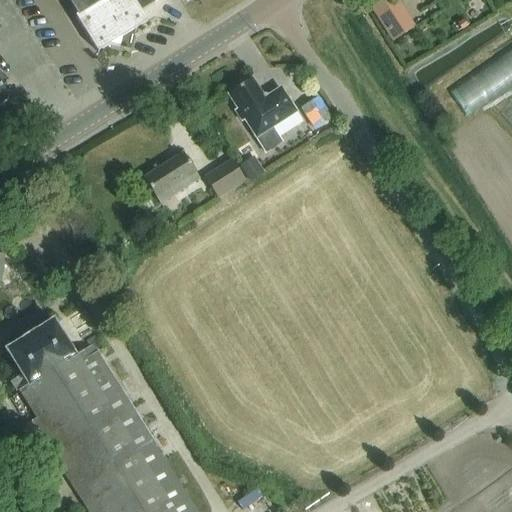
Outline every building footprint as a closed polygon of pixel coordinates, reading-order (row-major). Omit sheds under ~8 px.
[(68,0),(99,48),(104,45),(120,49),(121,43),(123,33),(135,26),(146,19),(142,13),(163,0),(181,0),(183,1),(184,0),(68,0)] [(395,0),(376,0),(369,5),(393,42),(413,29),(395,0)] [(511,55),(453,85),(466,112),(511,88),(511,55)] [(0,106),(11,99),(0,82),(0,76),(1,76),(0,74),(0,106)] [(235,91),(228,96),(238,111),(235,112),(242,122),(244,121),(256,140),(266,155),(283,145),(279,139),(272,129),(297,113),(282,91),(269,99),(270,101),(268,101),(264,100),(263,99),(264,98),(252,80),(245,85),(244,84),(241,83),(235,87),(234,90),(235,91)] [(184,155),(144,180),(159,205),(200,180),(184,155)] [(251,183),(264,174),(253,157),(240,166),(251,183)] [(233,161),(227,165),(204,179),(219,202),(247,184),(233,161)] [(54,324),(32,337),(8,352),(29,387),(20,393),(37,422),(34,423),(45,441),(43,442),(86,511),(194,511),(92,346),(74,357),(54,324)]
